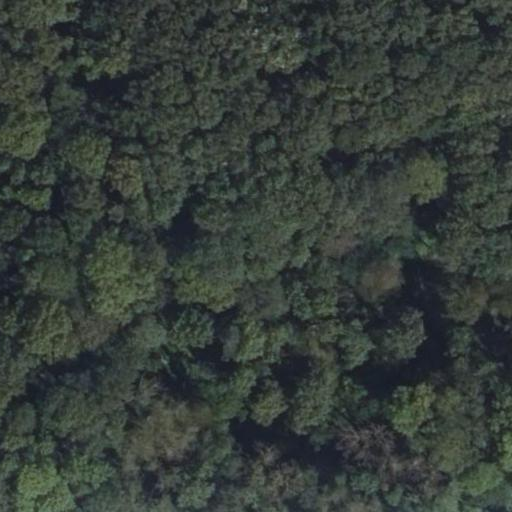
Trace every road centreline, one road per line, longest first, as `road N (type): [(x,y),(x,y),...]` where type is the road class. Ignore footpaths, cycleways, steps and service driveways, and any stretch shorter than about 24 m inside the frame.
road 1 (track): [(388,153),(31,215)]
road 2 (track): [(511,105),(388,153)]
